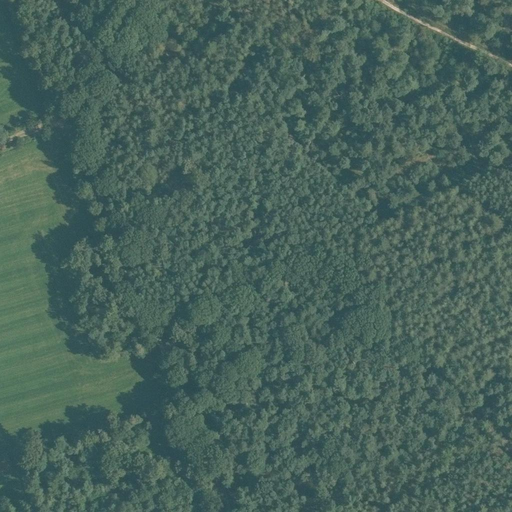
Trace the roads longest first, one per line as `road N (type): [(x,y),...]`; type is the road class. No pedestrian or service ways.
road 1 (track): [(226,511),(64,116)]
road 2 (track): [(154,325),(453,175)]
road 3 (unknown): [(395,0),(511,61)]
